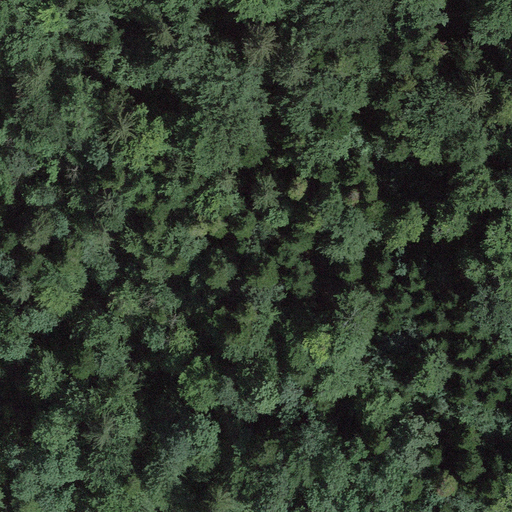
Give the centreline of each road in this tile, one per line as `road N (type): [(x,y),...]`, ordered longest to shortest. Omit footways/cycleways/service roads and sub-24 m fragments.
road 1 (track): [(40,0),(136,100),(173,125),(382,221),(511,296)]
road 2 (track): [(376,0),(394,52),(419,68),(490,61),(511,71)]
